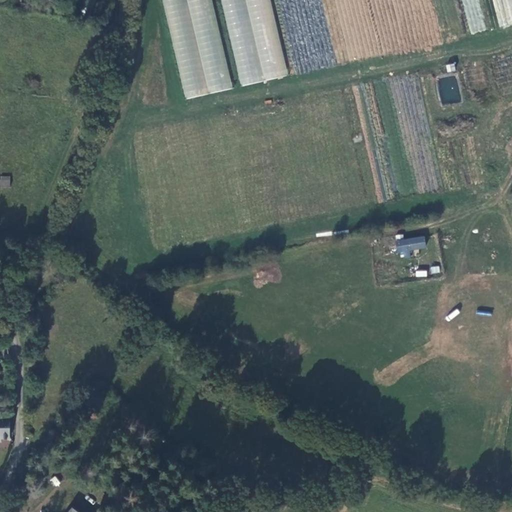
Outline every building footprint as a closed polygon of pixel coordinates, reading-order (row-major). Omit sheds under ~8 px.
[(164,0),(181,98),(229,91),(213,0),(164,0)] [(271,0),(222,0),(238,85),(286,77),(271,0)] [(511,0),(493,0),(499,27),(511,24),(511,0)] [(484,32),(485,20),(470,19),(469,31),(484,32)] [(0,187),(10,187),(10,178),(2,178),(2,181),(0,181),(0,187)] [(395,241),(397,253),(427,248),(424,235),(404,238),(403,233),(395,235),(396,241),(395,241)] [(58,270),(65,280),(73,273),(65,264),(58,270)] [(11,440),(10,417),(0,417),(0,439),(3,440),(11,440)]
